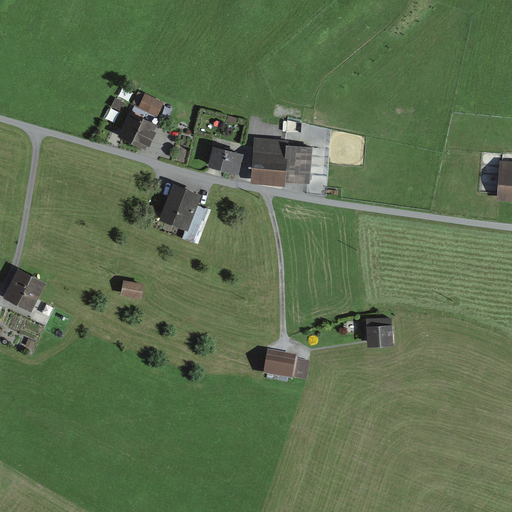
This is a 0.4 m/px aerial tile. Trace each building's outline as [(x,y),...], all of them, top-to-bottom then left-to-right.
[(143,97),(137,111),(155,119),(161,105),(143,97)] [(113,102),(109,110),(120,115),(124,108),(113,102)] [(152,127),(129,117),(118,141),(141,151),(142,147),(147,150),(154,135),(149,133),(152,127)] [(252,142),(249,185),(282,188),(282,183),(307,185),(309,150),(285,148),(286,145),(252,142)] [(240,153),(215,146),(211,162),(236,168),(240,153)] [(511,167),(499,167),(496,202),(511,203),(511,167)] [(188,235),(201,199),(172,189),(160,225),(188,235)] [(4,302),(29,315),(42,288),(17,276),(4,302)] [(140,288),(121,286),(119,299),(139,301),(140,288)] [(366,350),(392,348),(390,322),(364,324),(366,350)] [(25,349),(31,351),(34,345),(27,342),(25,349)] [(295,361),(266,356),(262,380),(290,385),(291,382),(306,384),(308,367),(294,364),(295,361)]
